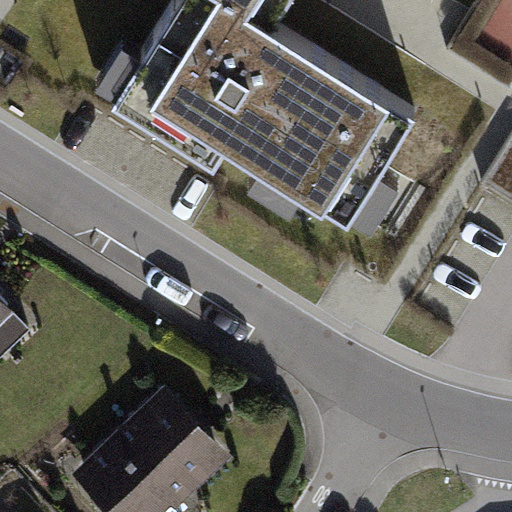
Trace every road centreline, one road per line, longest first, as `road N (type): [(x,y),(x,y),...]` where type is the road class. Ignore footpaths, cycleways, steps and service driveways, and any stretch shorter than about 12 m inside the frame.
road 1 (residential): [(0,165),(396,402)]
road 2 (residential): [(396,402),(326,511)]
